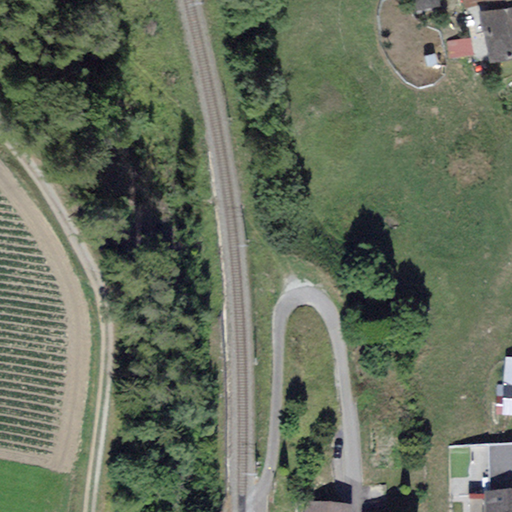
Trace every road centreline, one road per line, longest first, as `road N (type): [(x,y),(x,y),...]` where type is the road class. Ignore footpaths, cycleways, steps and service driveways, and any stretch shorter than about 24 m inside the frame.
road 1 (residential): [(245,511),(270,466),(278,323),(291,298),(309,295),(322,302),(335,329),(356,511)]
road 2 (track): [(0,109),(104,308),(91,511)]
